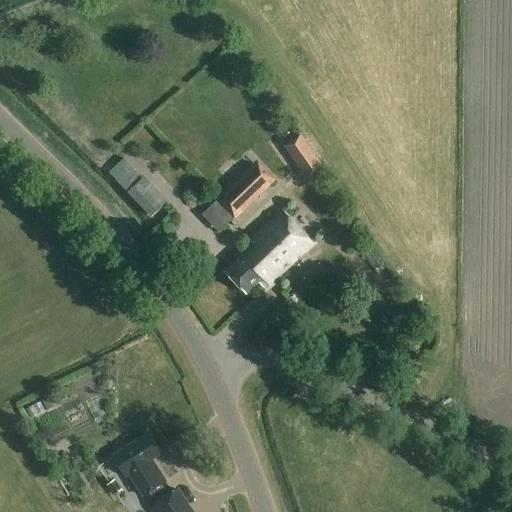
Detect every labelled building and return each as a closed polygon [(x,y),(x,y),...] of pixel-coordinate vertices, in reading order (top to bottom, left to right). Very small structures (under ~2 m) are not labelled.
[(289,144),(311,177),(322,170),(300,136),(289,144)] [(217,199),(236,218),(274,181),(255,161),(217,199)] [(262,292),(310,245),(278,212),(247,243),(251,247),(223,274),(244,296),(255,285),(262,292)] [(164,484),(148,460),(158,453),(146,435),(111,459),(123,477),(125,475),(142,500),(164,484)] [(121,490),(113,480),(106,486),(114,495),(121,490)] [(191,511),(177,489),(150,507),(153,511),(191,511)]
